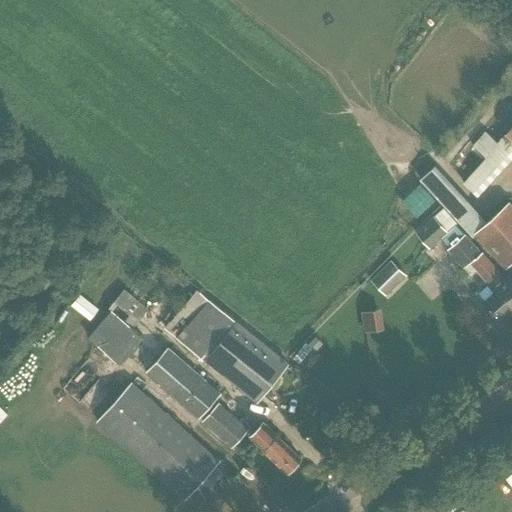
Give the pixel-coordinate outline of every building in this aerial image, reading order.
[(511,124),(502,116),(474,146),(486,158),(464,183),(474,192),(511,150),(511,124)] [(475,233),(511,273),(508,275),(511,279),(511,205),(509,203),(487,223),(436,166),(421,180),(473,236),(475,233)] [(416,233),(430,249),(459,224),(445,208),(416,233)] [(511,279),(508,275),(505,278),(483,253),(482,253),(466,235),(448,251),(465,270),(471,263),(493,287),(496,291),(484,301),(499,319),(511,309),(511,279)] [(371,281),(356,296),(372,312),(407,277),(391,261),(371,281)] [(457,277),(448,277),(448,295),(457,295),(457,277)] [(89,337),(116,361),(139,334),(133,329),(149,310),(125,290),(110,309),(112,311),(89,337)] [(199,291),(166,329),(177,338),(206,361),(257,402),(288,364),(237,322),(210,301),(199,291)] [(316,337),(310,344),(316,350),(322,343),(316,337)] [(168,347),(146,372),(200,418),(221,394),(168,347)] [(111,364),(103,357),(95,366),(89,360),(64,386),(78,399),(111,364)] [(131,383),(98,420),(187,499),(220,462),(131,383)] [(219,403),(203,421),(233,447),(249,429),(219,403)] [(250,436),(255,441),(264,449),(263,449),(287,472),(301,458),(277,435),(264,422),(250,436)]
